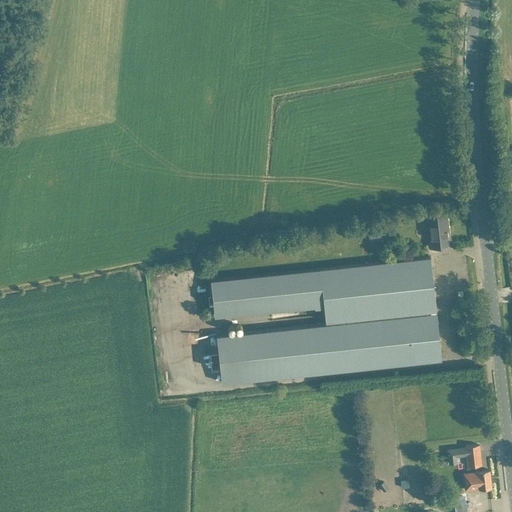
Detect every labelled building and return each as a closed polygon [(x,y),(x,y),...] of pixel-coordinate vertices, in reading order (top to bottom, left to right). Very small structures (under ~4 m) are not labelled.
[(426,213),(430,246),(450,244),(449,244),(447,229),(446,229),(446,223),(448,223),(446,211),(426,213)] [(368,232),(380,229),(379,224),(367,226),(368,232)] [(326,320),(436,308),(435,302),(430,255),(211,279),(215,315),(315,304),(315,306),(324,306),(324,310),(326,320)] [(436,308),(326,320),(326,322),(216,334),(218,350),(210,351),(212,367),(220,366),(221,381),(441,358),(438,331),(436,308)] [(465,446),(447,448),(449,463),(457,462),(456,455),(466,454),(468,465),(481,464),(479,444),(465,446)] [(491,486),(489,469),(463,472),(465,489),(491,486)]
